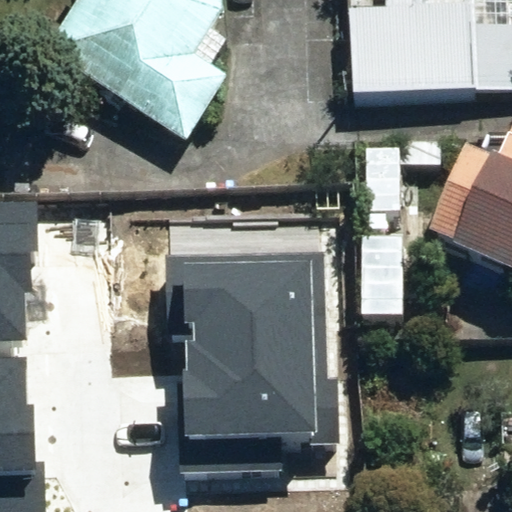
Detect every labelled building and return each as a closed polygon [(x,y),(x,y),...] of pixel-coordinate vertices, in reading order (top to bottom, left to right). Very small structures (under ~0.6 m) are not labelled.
[(83,0),(83,4),(39,79),(118,126),(179,163),(220,97),(188,78),(196,64),(215,37),(213,0),(83,0)] [(366,29),(344,30),(347,115),(511,109),(511,0),(485,0),(414,2),(413,0),(367,0),(366,2),(366,29)] [(400,151),(356,152),(358,234),(402,233),(400,151)] [(511,154),(481,156),(466,185),(453,179),(413,270),(511,312),(511,154)] [(399,248),(350,246),(348,335),(397,337),(399,248)] [(296,505),(291,380),(314,379),(312,328),(274,329),(115,335),(116,376),(100,377),(105,511),(296,505)]
